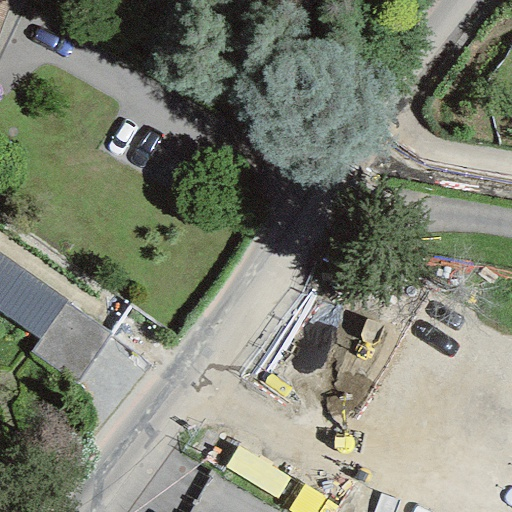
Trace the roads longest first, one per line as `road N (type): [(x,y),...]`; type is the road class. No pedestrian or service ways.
road 1 (residential): [(348,138),(67,511)]
road 2 (residential): [(452,0),(348,138)]
road 3 (residential): [(348,138),(511,167)]
